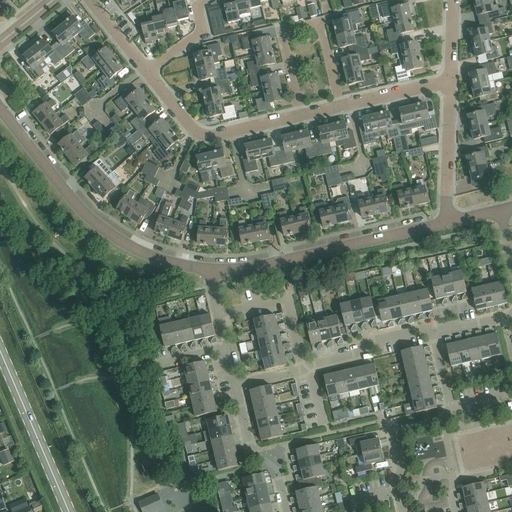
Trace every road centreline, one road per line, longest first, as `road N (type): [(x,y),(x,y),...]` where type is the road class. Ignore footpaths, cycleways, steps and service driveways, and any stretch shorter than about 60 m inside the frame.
road 1 (residential): [(209,271),(180,267),(106,232),(0,109)]
road 2 (residential): [(445,222),(209,271)]
road 3 (residential): [(300,114),(284,45),(288,31),(314,24),(340,105)]
road 4 (residential): [(300,114),(215,134),(196,131),(144,70)]
road 5 (secondary): [(0,351),(68,511)]
road 6 (residential): [(445,222),(449,79)]
road 7 (residential): [(286,511),(276,469),(247,440),(234,384)]
road 8 (residential): [(306,365),(355,353),(375,339),(433,333)]
road 9 (residential): [(396,491),(393,432),(442,420),(451,407)]
